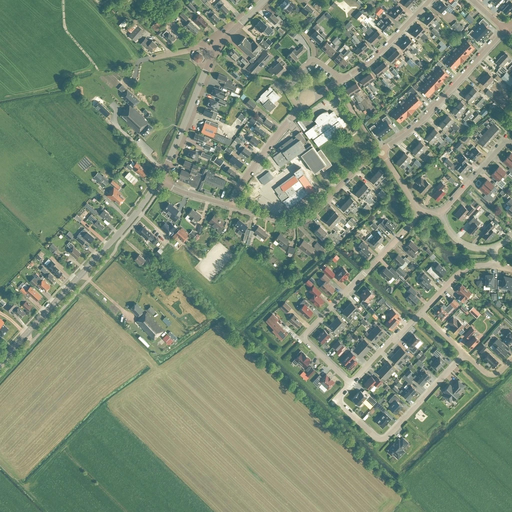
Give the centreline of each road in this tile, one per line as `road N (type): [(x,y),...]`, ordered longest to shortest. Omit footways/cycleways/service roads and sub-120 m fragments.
road 1 (tertiary): [(0,362),(158,180)]
road 2 (residential): [(350,382),(304,337),(418,209)]
road 3 (residential): [(465,353),(381,439),(336,399),(350,382)]
road 4 (residential): [(381,151),(304,219),(231,206)]
road 5 (residential): [(504,29),(420,122),(381,151)]
road 6 (tertiary): [(158,180),(213,54)]
